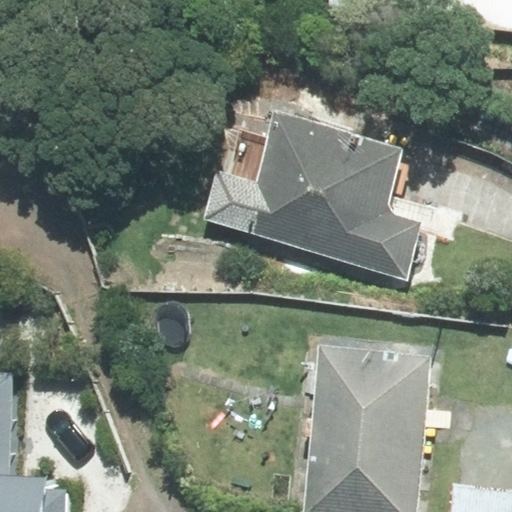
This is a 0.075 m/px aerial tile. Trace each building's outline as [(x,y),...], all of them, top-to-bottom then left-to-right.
[(511,0),(321,0),(320,15),(511,37),(511,0)] [(216,177),(201,226),(409,288),(426,230),(387,219),(406,157),(273,117),(252,188),(216,177)] [(511,245),(511,187),(442,150),(412,205),(496,251),(502,240),(511,245)] [(181,220),(181,161),(119,162),(119,220),(181,220)] [(317,350),(302,511),(418,511),(433,361),(317,350)] [(0,511),(44,511),(45,489),(0,487),(0,511)] [(511,511),(511,493),(451,488),(449,511),(511,511)]
